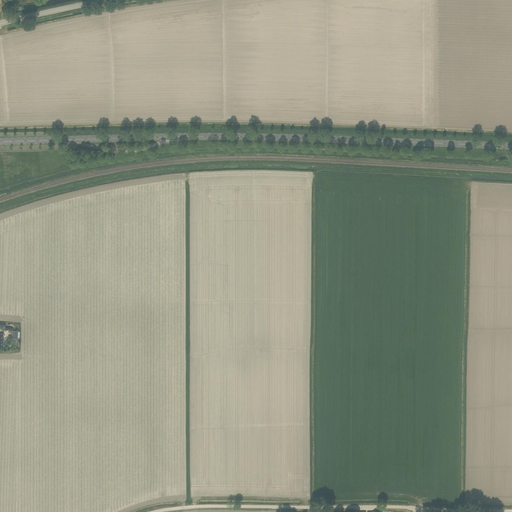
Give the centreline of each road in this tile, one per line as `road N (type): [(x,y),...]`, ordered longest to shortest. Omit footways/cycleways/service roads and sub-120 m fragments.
road 1 (primary): [(0,141),(215,136),(511,146)]
road 2 (unclassified): [(511,511),(155,511)]
